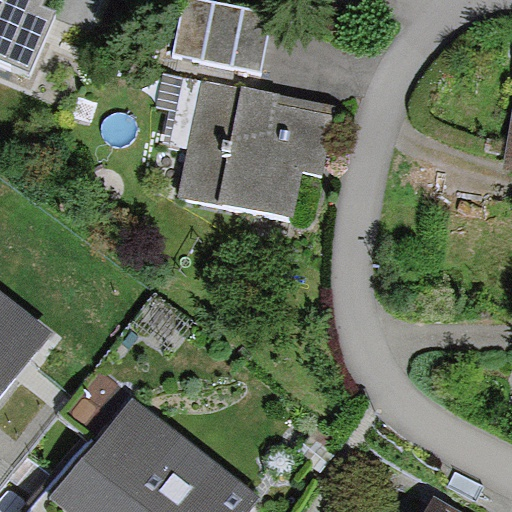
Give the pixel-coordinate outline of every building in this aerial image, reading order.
[(0,0),(0,59),(30,72),(55,12),(42,7),(45,0),(0,0)] [(213,0),(184,0),(174,54),(261,72),(273,12),(213,0)] [(335,104),(198,80),(178,194),(294,215),(302,172),(322,176),(335,104)] [(0,394),(51,334),(0,291),(0,394)] [(248,511),(259,498),(122,389),(22,511),(248,511)] [(463,511),(434,496),(425,511),(463,511)]
